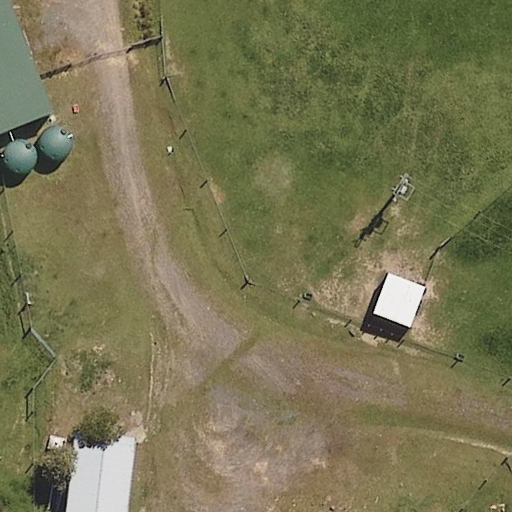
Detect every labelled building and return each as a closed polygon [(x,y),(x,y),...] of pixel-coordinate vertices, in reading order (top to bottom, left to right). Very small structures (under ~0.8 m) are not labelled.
[(80,78),(46,0),(0,0),(0,98),(4,109),(80,78)] [(53,128),(49,130),(46,133),(44,136),(42,140),(41,144),(40,148),(41,152),(42,156),(43,160),(45,163),(48,166),(52,169),(55,171),(59,172),(64,172),(68,172),(72,171),(76,169),(79,167),(82,164),(84,161),(86,157),(88,153),(88,149),(88,145),(87,141),(85,137),(83,134),(80,131),(77,128),(73,126),(69,125),(65,125),(61,125),(57,126),(53,128)] [(7,146),(3,149),(0,151),(0,182),(2,185),(6,188),(9,189),(13,191),(18,191),(22,191),(26,190),(30,188),(33,186),(36,183),(39,180),(40,176),(42,172),(42,168),(42,164),(41,160),(39,156),(37,152),(34,149),(31,147),(27,145),(23,144),(19,143),(15,144),(11,145),(7,146)] [(373,320),(410,333),(418,310),(376,312),(373,320)] [(130,511),(137,451),(78,444),(70,511),(130,511)]
